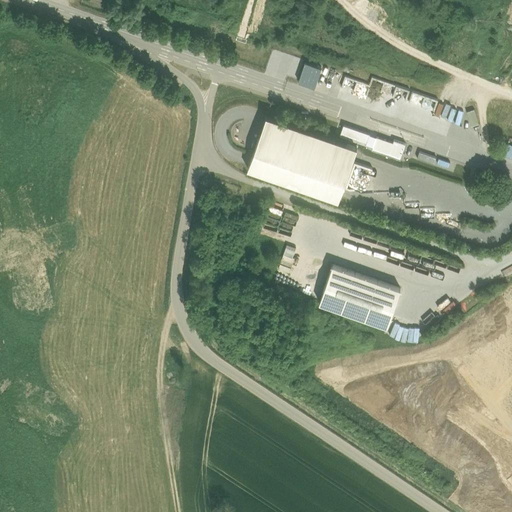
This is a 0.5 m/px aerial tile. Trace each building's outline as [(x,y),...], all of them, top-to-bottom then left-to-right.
[(295,57),(292,62),(299,65),(301,60),(295,57)] [(322,67),(306,62),(299,82),(315,87),(322,67)] [(366,95),(370,84),(345,74),(341,85),(366,95)] [(454,120),(459,107),(439,100),(435,114),(454,120)] [(477,111),(471,112),(473,125),(479,124),(477,111)] [(357,145),(266,114),(248,167),(338,199),(357,145)] [(366,144),(370,134),(344,124),(340,135),(366,144)] [(488,126),(477,128),(478,134),(489,132),(488,126)] [(393,142),(377,136),(372,148),(401,158),(405,146),(406,143),(394,139),(393,142)] [(436,157),(419,151),(417,157),(434,163),(436,157)] [(288,242),(292,231),(277,226),(279,221),(267,216),(262,231),(288,242)] [(297,261),(297,250),(287,250),(287,260),(297,261)] [(445,269),(449,271),(452,262),(442,259),(439,270),(444,271),(445,269)] [(282,273),(292,273),(292,263),(282,262),(282,273)] [(387,326),(400,288),(333,264),(319,302),(387,326)] [(428,329),(437,319),(429,312),(420,321),(428,329)]
